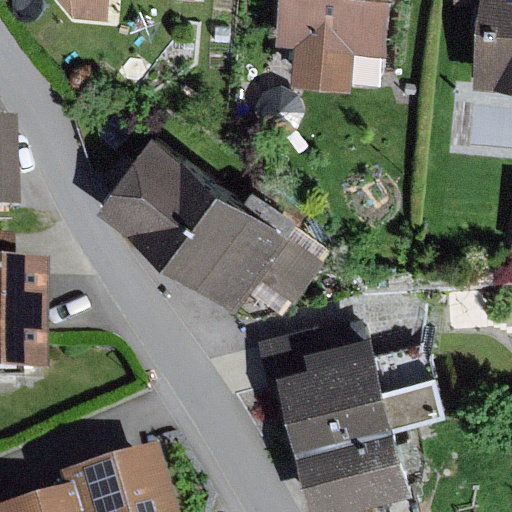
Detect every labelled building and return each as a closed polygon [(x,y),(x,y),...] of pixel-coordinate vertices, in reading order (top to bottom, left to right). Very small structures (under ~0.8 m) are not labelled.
[(64,0),(77,15),(114,18),(114,0),(64,0)] [(399,45),(403,0),(290,0),(287,35),(304,36),(301,76),(363,82),(366,42),(399,45)] [(511,0),(475,0),(491,1),(484,82),(511,84),(511,0)] [(0,205),(20,204),(16,116),(0,117),(0,205)] [(269,206),(163,126),(107,205),(249,303),(268,275),(299,299),(330,258),(298,232),(299,229),(297,228),(307,215),(278,193),(269,206)] [(17,257),(16,231),(0,231),(0,370),(48,370),(48,256),(17,257)] [(331,337),(325,320),(263,336),(279,385),(292,382),(326,511),(428,480),(386,324),(370,328),(368,315),(342,322),(346,334),(331,337)] [(178,511),(157,444),(61,472),(65,485),(74,482),(82,511),(178,511)] [(82,511),(74,482),(65,485),(0,505),(0,511),(82,511)]
